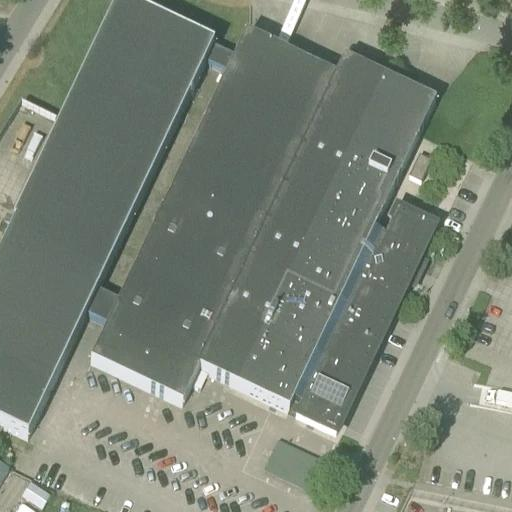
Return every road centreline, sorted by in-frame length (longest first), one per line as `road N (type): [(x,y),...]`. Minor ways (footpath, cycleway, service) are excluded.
road 1 (unclassified): [(348,511),(511,166)]
road 2 (unclassified): [(363,0),(511,37)]
